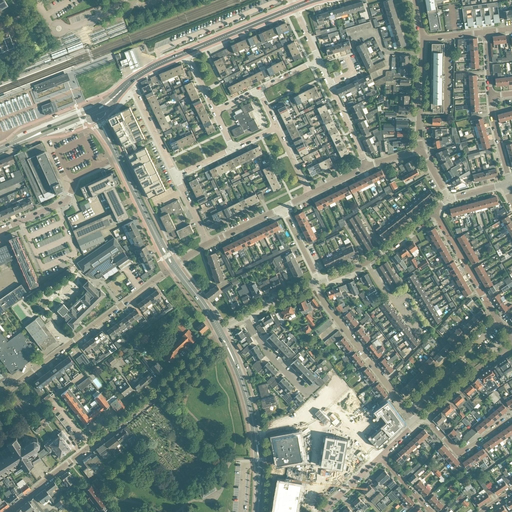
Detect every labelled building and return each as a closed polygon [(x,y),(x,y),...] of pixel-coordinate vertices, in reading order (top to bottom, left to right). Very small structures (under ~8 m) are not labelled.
[(441,29),(436,3),(436,1),(443,0),(425,0),(431,31),(441,29)] [(363,1),(357,3),(359,10),(365,9),(364,8),(367,7),(366,3),(363,4),(363,1)] [(497,2),(489,3),(489,8),(490,15),(491,20),(494,20),(494,23),(500,22),(499,14),(494,15),(493,7),(498,7),(497,2)] [(491,23),(491,20),(490,15),(485,16),(484,8),(489,8),(489,3),(480,4),(480,9),(481,16),(482,21),(485,21),(485,24),(491,23)] [(482,24),(482,21),(481,16),(476,17),(475,10),(480,9),(480,4),(471,6),(472,10),(471,10),(472,17),(473,17),(473,23),(476,22),(477,25),(482,24)] [(395,11),(394,5),(385,7),(387,13),(395,11)] [(474,25),(473,23),(473,17),(472,17),(467,18),(466,11),(471,10),(472,10),(471,6),(462,7),(464,24),(467,23),(468,26),(474,25)] [(510,18),(508,9),(500,10),(501,16),(504,16),(504,19),(510,18)] [(397,16),(395,11),(387,13),(389,19),(397,16)] [(325,24),(324,21),(322,14),(316,15),(319,25),(325,24)] [(399,22),(397,16),(389,19),(390,25),(399,22)] [(400,28),(399,22),(390,25),(392,30),(400,28)] [(286,23),(280,25),(283,32),(288,30),(289,32),(292,30),(290,25),(287,26),(286,23)] [(283,32),(280,25),(274,27),(277,34),(283,32)] [(277,34),(274,27),(269,30),(273,39),(272,37),(277,34)] [(402,34),(400,28),(392,30),(394,36),(402,34)] [(273,39),(269,30),(263,32),(267,42),(273,39)] [(267,42),(263,32),(258,34),(261,41),(262,44),(267,42)] [(261,41),(258,34),(252,37),(255,44),(256,44),(261,41)] [(404,40),(402,34),(394,36),(396,42),(404,40)] [(10,37),(0,40),(0,53),(15,48),(10,37)] [(255,44),(252,37),(247,39),(250,46),(251,49),(257,47),(256,44),(255,44)] [(250,46),(247,39),(241,41),(244,48),(250,46)] [(406,45),(404,40),(396,42),(397,48),(406,45)] [(244,48),(241,41),(236,43),(239,50),(244,48)] [(287,45),(290,50),(297,47),(294,42),(294,41),(287,45)] [(349,41),(343,43),(345,50),(351,48),(349,41)] [(356,46),(359,52),(367,48),(365,42),(356,46)] [(239,50),(236,43),(230,46),(230,47),(233,52),(233,53),(239,50)] [(443,82),(443,75),(442,74),(442,44),(432,44),(432,47),(432,48),(433,48),(433,52),(432,52),(432,57),(433,57),(433,60),(432,60),(432,64),(432,65),(433,65),(433,69),(432,69),(432,71),(431,71),(431,72),(431,73),(431,74),(432,74),(432,77),(431,77),(432,91),(433,91),(433,95),(431,95),(431,98),(431,99),(432,99),(432,103),(431,103),(431,108),(432,108),(433,108),(433,112),(432,112),(442,112),(442,82),(443,82)] [(334,53),(332,46),(326,48),(328,55),(334,53)] [(133,47),(125,51),(127,56),(120,59),(123,65),(129,62),(132,68),(140,65),(133,47)] [(299,52),(297,47),(290,50),(293,56),(299,52)] [(370,53),(367,48),(359,52),(362,57),(368,54),(370,53)] [(505,57),(502,57),(502,61),(511,60),(511,58),(511,51),(505,52),(505,57)] [(302,58),(299,52),(293,56),(295,61),(302,58)] [(117,62),(120,69),(125,68),(124,66),(121,57),(119,54),(115,55),(116,59),(117,62)] [(224,63),(221,58),(220,58),(217,60),(215,54),(212,56),(214,61),(214,62),(214,61),(217,67),(224,63)] [(371,60),(368,54),(362,57),(364,63),(371,60)] [(282,60),(277,63),(280,70),(285,68),(286,68),(282,60)] [(370,67),(373,66),(374,65),(371,60),(364,63),(367,68),(370,67)] [(226,69),(224,63),(217,67),(219,72),(226,69)] [(280,70),(277,63),(271,66),(275,73),(280,70)] [(502,85),(501,73),(500,64),(493,65),(493,73),(497,72),(498,78),(495,79),(496,86),(502,85)] [(182,65),(176,67),(179,74),(185,72),(182,65)] [(275,73),(271,66),(266,68),(269,75),(275,73)] [(179,74),(176,67),(171,70),(174,77),(179,74)] [(226,69),(219,72),(222,77),(222,78),(232,73),(230,67),(226,69)] [(269,75),(266,68),(261,71),(264,78),(269,75)] [(174,77),(171,70),(165,72),(168,79),(174,77)] [(108,71),(89,76),(92,89),(111,84),(108,71)] [(264,78),(261,71),(255,74),(259,81),(264,78)] [(168,79),(165,72),(160,74),(159,74),(163,83),(169,81),(168,79)] [(259,81),(255,74),(250,76),(253,83),(259,81)] [(370,74),(364,77),(368,84),(373,81),(370,74)] [(43,91),(48,89),(47,88),(63,82),(61,76),(50,80),(49,79),(45,81),(45,82),(34,86),(36,92),(42,89),(43,91)] [(253,83),(250,76),(245,79),(248,86),(253,83)] [(368,84),(364,77),(359,80),(362,87),(362,86),(363,89),(369,86),(368,84)] [(149,84),(147,79),(141,82),(143,87),(149,84)] [(248,86),(245,79),(239,82),(242,89),(248,86)] [(362,87),(359,80),(353,82),(357,89),(362,87)] [(192,82),(181,87),(184,93),(187,91),(194,87),(192,82)] [(242,89),(239,82),(234,84),(237,91),(242,89)] [(357,89),(353,82),(348,85),(351,92),(352,94),(358,91),(357,89)] [(142,88),(145,93),(152,90),(149,84),(143,87),(142,88)] [(237,91),(234,84),(228,87),(232,94),(237,91)] [(351,92),(348,85),(343,87),(346,94),(351,92)] [(315,87),(309,89),(313,97),(319,94),(317,91),(317,90),(316,90),(315,86),(315,87)] [(197,93),(194,87),(187,91),(190,96),(197,93)] [(346,94),(343,87),(337,90),(340,97),(346,94)] [(155,95),(153,92),(157,90),(156,88),(152,90),(145,93),(148,99),(155,95)] [(313,97),(309,89),(304,92),(308,99),(313,97)] [(398,93),(397,94),(397,96),(400,96),(400,103),(408,103),(408,96),(406,95),(406,89),(398,93)] [(308,99),(304,92),(299,95),(302,102),(308,99)] [(200,98),(197,93),(190,96),(193,102),(200,98)] [(157,101),(155,95),(148,99),(150,104),(157,101)] [(302,102),(299,95),(293,97),(295,100),(294,101),(295,102),(297,105),(302,102)] [(376,102),(377,105),(384,102),(383,101),(384,101),(384,100),(385,100),(383,96),(378,99),(378,100),(376,102)] [(202,104),(200,98),(193,102),(195,107),(202,104)] [(289,105),(286,107),(285,104),(286,103),(285,100),(279,103),(280,106),(277,107),(277,108),(278,108),(280,113),(288,109),(290,108),(289,105)] [(160,106),(157,101),(150,104),(153,109),(160,106)] [(362,101),(350,107),(353,113),(363,109),(361,106),(364,105),(362,101)] [(240,126),(232,130),(235,137),(245,133),(244,131),(250,128),(252,132),(259,129),(254,119),(252,120),(248,112),(254,109),(251,102),(241,107),(243,111),(241,113),(235,116),(236,118),(237,120),(236,121),(236,122),(238,121),(240,126)] [(43,106),(41,107),(44,115),(55,111),(51,103),(43,106)] [(205,109),(202,104),(195,107),(198,112),(205,109)] [(317,108),(320,114),(328,110),(327,110),(325,105),(325,104),(317,108)] [(479,111),(478,105),(471,105),(469,106),(466,106),(463,106),(461,106),(462,109),(471,109),(472,115),(478,115),(478,111),(479,111)] [(162,111),(160,106),(153,109),(156,115),(162,111)] [(408,114),(408,106),(399,106),(399,114),(408,114)] [(111,116),(110,117),(113,123),(113,124),(116,129),(116,130),(119,135),(119,136),(120,138),(121,140),(122,142),(122,143),(123,145),(125,148),(126,147),(128,146),(129,146),(131,145),(132,144),(137,142),(138,141),(139,141),(140,140),(142,140),(143,139),(144,138),(145,138),(140,129),(132,111),(131,109),(130,107),(128,108),(127,109),(125,110),(124,110),(123,111),(122,111),(118,113),(117,113),(117,114),(115,114),(114,115),(111,116)] [(378,108),(365,114),(366,117),(372,114),(378,112),(378,108)] [(207,114),(205,109),(198,112),(199,115),(196,117),(197,119),(207,114)] [(290,115),(288,109),(280,113),(283,118),(290,115)] [(363,109),(353,113),(356,119),(362,117),(362,116),(364,115),(363,112),(364,112),(363,109)] [(328,110),(320,114),(323,119),(330,115),(328,110)] [(165,117),(162,111),(156,115),(158,120),(165,117)] [(210,120),(207,114),(197,119),(199,122),(202,120),(203,123),(210,120)] [(285,124),(293,120),(290,115),(283,118),(285,124)] [(333,121),(330,115),(323,119),(325,124),(333,121)] [(168,122),(165,117),(158,120),(161,125),(168,122)] [(407,118),(396,117),(396,120),(397,120),(396,127),(407,128),(408,120),(407,120),(407,118)] [(213,125),(210,120),(203,123),(206,129),(213,125)] [(295,125),(293,120),(285,124),(288,129),(295,125)] [(171,121),(168,122),(161,125),(163,131),(171,127),(174,126),(171,121)] [(333,121),(325,124),(328,130),(335,126),(333,121)] [(358,123),(361,130),(367,127),(364,121),(358,123)] [(486,129),(484,124),(477,126),(472,127),(474,133),(476,132),(478,132),(486,129)] [(215,130),(213,125),(206,129),(208,134),(216,131),(215,130)] [(291,134),(298,131),(295,125),(288,129),(291,134)] [(338,131),(335,126),(328,130),(331,135),(338,131)] [(370,133),(367,127),(361,130),(364,136),(370,133)] [(293,140),(301,136),(298,131),(291,134),(293,140)] [(338,132),(338,131),(331,135),(333,141),(341,137),(338,132)] [(407,131),(390,131),(381,131),(382,142),(386,142),(389,141),(389,138),(385,139),(384,135),(394,135),(394,134),(397,134),(397,136),(407,137),(407,131)] [(193,133),(187,136),(190,143),(196,140),(193,133)] [(190,143),(187,136),(186,134),(180,136),(181,139),(185,145),(190,143)] [(489,141),(487,135),(480,137),(481,140),(476,142),(477,144),(479,144),(481,143),(489,141)] [(296,145),(303,142),(301,136),(293,140),(296,145)] [(434,148),(440,147),(440,144),(446,143),(445,142),(448,141),(448,136),(442,137),(442,140),(439,140),(433,141),(434,148)] [(343,142),(341,137),(333,141),(336,146),(343,142)] [(363,141),(366,147),(372,144),(369,138),(363,141)] [(185,145),(181,139),(176,141),(179,148),(185,145)] [(179,148),(176,141),(171,144),(174,151),(179,148)] [(298,151),(306,147),(303,142),(296,145),(298,151)] [(343,142),(336,146),(338,151),(346,148),(343,142)] [(376,154),(372,144),(366,147),(369,153),(371,152),(373,155),(376,154)] [(259,146),(253,149),(257,156),(262,154),(261,151),(261,150),(261,149),(260,149),(259,146),(258,146),(259,146)] [(309,153),(306,147),(298,151),(299,151),(301,156),(309,153)] [(145,148),(128,156),(149,198),(166,190),(145,148)] [(348,153),(346,148),(338,151),(341,157),(344,155),(344,156),(346,155),(345,155),(349,153),(348,153)] [(257,156),(253,149),(248,152),(248,151),(251,159),(257,156)] [(436,154),(437,157),(438,157),(439,160),(440,162),(444,160),(448,158),(449,158),(449,157),(449,158),(448,155),(450,154),(447,149),(442,151),(436,153),(436,154)] [(251,159),(248,151),(248,152),(242,154),(246,161),(251,159)] [(246,161),(242,154),(237,157),(241,164),(246,161)] [(11,155),(6,158),(10,166),(12,165),(11,163),(14,162),(11,155)] [(241,164),(237,157),(232,159),(235,167),(241,164)] [(10,166),(6,158),(0,160),(3,166),(4,168),(10,166)] [(330,158),(324,160),(328,168),(333,165),(332,162),(331,161),(330,158)] [(444,160),(440,162),(441,164),(445,170),(454,165),(449,158),(448,158),(444,160)] [(235,167),(232,159),(226,162),(230,169),(233,168),(234,171),(237,169),(235,167)] [(328,168),(324,160),(319,163),(322,171),(323,170),(322,170),(328,168)] [(413,169),(414,169),(413,168),(415,167),(412,160),(405,164),(403,166),(402,164),(399,166),(402,171),(405,169),(407,167),(409,171),(413,169)] [(230,169),(226,162),(221,165),(224,172),(230,169)] [(322,171),(319,163),(313,166),(317,173),(322,170),(322,171)] [(451,169),(446,172),(449,178),(451,177),(452,179),(453,180),(459,177),(460,176),(460,175),(457,170),(461,167),(459,164),(457,165),(451,169)] [(224,172),(221,165),(216,167),(215,167),(219,175),(224,172)] [(271,166),(270,165),(267,167),(266,167),(266,168),(263,169),(266,175),(273,171),(270,166),(271,166)] [(490,170),(487,171),(486,165),(483,166),(484,171),(486,179),(489,178),(492,177),(490,170)] [(317,173),(313,166),(308,168),(309,171),(309,172),(309,173),(310,173),(311,176),(312,176),(311,176),(317,173)] [(490,167),(490,170),(492,177),(495,177),(494,176),(498,176),(495,166),(490,167)] [(219,175),(215,167),(210,170),(214,177),(219,175)] [(417,169),(402,177),(405,182),(419,174),(417,169)] [(382,170),(376,173),(379,180),(385,177),(382,170)] [(453,180),(451,181),(454,186),(462,182),(460,179),(463,177),(463,178),(470,174),(469,170),(460,176),(459,177),(453,180)] [(80,187),(85,199),(102,190),(113,213),(73,230),(77,240),(100,230),(117,222),(129,217),(114,185),(118,183),(116,179),(117,178),(116,175),(115,176),(113,171),(106,175),(105,173),(103,174),(103,176),(80,187)] [(276,176),(273,171),(266,175),(268,180),(276,176)] [(481,180),(479,173),(476,174),(475,171),(472,172),(475,182),(477,181),(480,180),(481,180)] [(379,180),(376,173),(371,175),(374,182),(376,186),(379,184),(377,181),(379,180)] [(374,182),(371,175),(365,178),(369,185),(374,182)] [(276,176),(268,180),(271,185),(278,182),(276,177),(276,176)] [(190,182),(192,187),(199,184),(197,179),(197,178),(194,180),(192,180),(189,182),(190,182)] [(369,185),(365,178),(360,181),(363,187),(369,185)] [(363,187),(360,181),(354,183),(358,190),(363,187)] [(281,187),(278,182),(271,185),(274,191),(277,189),(277,190),(278,189),(281,187)] [(195,193),(204,188),(202,189),(201,186),(204,185),(202,183),(199,184),(192,187),(195,193)] [(358,190),(354,183),(349,186),(352,193),(358,190)] [(348,187),(342,189),(345,196),(351,194),(348,187)] [(197,198),(207,194),(204,188),(195,193),(197,198)] [(429,188),(424,192),(431,199),(433,196),(434,195),(435,195),(429,188)] [(345,196),(342,189),(337,192),(340,199),(345,196)] [(340,199),(337,192),(331,194),(335,201),(340,199)] [(428,201),(431,199),(424,192),(420,195),(426,202),(427,201),(428,201)] [(208,200),(206,197),(208,196),(207,194),(197,198),(200,204),(203,202),(203,203),(204,202),(208,200)] [(223,194),(218,197),(217,197),(218,199),(222,207),(227,204),(223,194)] [(255,194),(250,196),(254,204),(259,201),(258,198),(257,197),(255,194)] [(335,201),(331,194),(326,197),(329,204),(335,201)] [(425,203),(426,202),(420,195),(416,199),(422,206),(425,203)] [(254,204),(250,196),(245,199),(248,207),(248,206),(254,204)] [(25,198),(23,199),(27,208),(30,207),(30,208),(33,206),(33,205),(30,199),(29,197),(25,199),(25,198)] [(329,204),(326,197),(320,200),(324,207),(329,204)] [(22,198),(17,201),(18,204),(21,211),(27,208),(23,199),(23,198),(22,198)] [(248,207),(245,199),(239,202),(243,209),(248,206),(248,207)] [(420,208),(422,206),(416,199),(412,202),(418,209),(419,208),(420,208)] [(169,215),(173,213),(178,210),(182,208),(178,200),(160,208),(164,215),(168,213),(169,215)] [(324,207),(320,200),(315,202),(318,209),(324,207)] [(17,201),(11,203),(12,206),(15,213),(21,211),(18,204),(17,201)] [(243,209),(239,202),(234,204),(237,212),(238,212),(237,212),(243,209)] [(417,210),(418,209),(412,202),(408,206),(414,213),(417,211),(417,210)] [(470,214),(470,216),(471,218),(473,217),(473,213),(476,213),(475,210),(473,203),(467,204),(469,212),(470,214)] [(237,212),(234,204),(228,207),(232,214),(237,212)] [(15,213),(12,206),(6,209),(9,216),(15,213)] [(411,215),(414,213),(408,206),(404,209),(410,217),(410,216),(411,215)] [(462,206),(456,207),(458,215),(458,217),(459,219),(461,219),(461,216),(464,216),(463,213),(462,206)] [(232,214),(228,207),(223,210),(227,217),(232,214)] [(458,215),(456,207),(450,209),(452,216),(458,215)] [(496,209),(494,210),(497,219),(499,218),(499,216),(499,215),(505,212),(503,208),(498,211),(498,209),(496,209)] [(9,216),(6,209),(0,211),(3,219),(9,216)] [(221,220),(218,212),(216,209),(211,212),(214,218),(213,218),(214,219),(216,222),(221,220)] [(227,217),(223,210),(218,212),(221,220),(226,217),(227,217)] [(402,210),(398,214),(404,221),(407,219),(408,218),(402,210)] [(295,215),(297,219),(298,220),(298,221),(306,217),(303,211),(295,215)] [(172,221),(169,215),(168,213),(164,215),(160,217),(161,217),(168,232),(168,233),(170,231),(173,238),(179,235),(177,231),(172,221)] [(401,224),(404,221),(398,214),(394,217),(399,224),(401,223),(401,224)] [(357,215),(352,218),(358,228),(363,225),(357,215)] [(502,219),(505,225),(511,221),(508,216),(502,219)] [(301,226),(308,222),(306,217),(298,221),(300,224),(301,226),(300,226),(301,226)] [(398,225),(399,224),(394,217),(390,221),(396,228),(398,226),(398,225)] [(358,228),(352,218),(347,220),(354,231),(358,228)] [(125,225),(122,226),(125,232),(128,231),(136,227),(135,227),(132,221),(133,221),(133,220),(125,225)] [(277,221),(273,223),(274,223),(272,224),(275,231),(275,232),(277,235),(279,233),(278,230),(281,229),(277,221)] [(393,230),(396,228),(390,221),(385,224),(391,231),(392,230),(393,230)] [(311,227),(308,222),(301,226),(302,230),(303,229),(304,231),(303,231),(311,227)] [(188,225),(183,228),(187,235),(193,232),(194,232),(190,224),(188,225)] [(275,231),(272,224),(271,224),(268,225),(268,226),(267,227),(266,226),(270,234),(275,232),(275,231)] [(383,238),(387,235),(381,227),(379,224),(374,228),(379,233),(376,235),(381,240),(383,238)] [(390,232),(391,231),(385,224),(381,227),(387,235),(390,232)] [(369,236),(363,225),(358,228),(365,238),(369,236)] [(270,234),(266,226),(263,228),(261,229),(265,237),(266,239),(271,237),(270,234)] [(136,227),(128,231),(131,237),(138,234),(139,233),(138,234),(135,228),(136,227)] [(306,237),(314,233),(311,227),(303,231),(303,232),(303,231),(305,235),(306,236),(306,237)] [(428,231),(431,236),(438,233),(435,227),(428,231)] [(181,238),(187,235),(183,228),(178,230),(177,231),(179,235),(180,239),(181,239),(181,238)] [(365,238),(358,228),(354,231),(360,241),(365,238)] [(265,237),(261,229),(257,231),(256,232),(256,231),(255,232),(259,239),(265,237)] [(100,230),(77,240),(84,255),(104,241),(100,230)] [(259,239),(255,232),(252,233),(252,234),(250,234),(254,242),(259,239)] [(317,238),(314,233),(306,237),(308,240),(309,242),(310,242),(317,238)] [(441,238),(438,233),(431,236),(434,242),(441,238)] [(141,240),(138,234),(131,237),(134,244),(141,240)] [(254,242),(250,234),(246,236),(247,236),(245,237),(248,245),(254,242)] [(11,261),(13,260),(13,261),(13,260),(13,259),(16,258),(29,289),(38,285),(25,254),(27,254),(20,238),(18,239),(17,235),(8,239),(10,243),(7,244),(8,245),(4,246),(4,247),(0,248),(0,247),(0,264),(2,264),(6,262),(6,263),(11,261)] [(108,241),(88,255),(77,263),(83,272),(90,267),(90,266),(114,249),(118,255),(113,258),(118,266),(125,261),(128,259),(123,251),(120,253),(116,247),(119,245),(114,238),(113,236),(107,240),(108,241)] [(376,246),(369,236),(365,238),(371,249),(376,246)] [(248,245),(245,237),(244,237),(241,239),(240,240),(239,239),(243,247),(248,245)] [(371,249),(365,238),(360,241),(366,252),(371,249)] [(444,243),(441,238),(434,242),(437,247),(444,243)] [(243,247),(239,239),(239,240),(236,241),(236,242),(234,242),(238,250),(243,247)] [(142,240),(141,240),(134,244),(137,250),(144,246),(145,246),(144,246),(141,240),(142,240)] [(511,241),(510,243),(503,246),(505,249),(511,244),(511,241)] [(238,250),(234,242),(230,244),(229,245),(228,245),(232,253),(238,250)] [(345,245),(347,248),(351,257),(354,255),(354,256),(354,255),(356,255),(359,254),(356,247),(353,249),(350,242),(345,245)] [(407,246),(415,256),(417,255),(414,250),(418,248),(413,242),(412,242),(410,243),(411,244),(407,246)] [(282,245),(283,249),(285,251),(290,248),(287,243),(282,245)] [(447,248),(444,243),(437,247),(440,252),(447,248)] [(232,253),(228,245),(225,247),(223,248),(223,247),(227,255),(228,258),(231,257),(230,254),(232,253)] [(147,252),(144,246),(137,250),(140,256),(147,252)] [(351,257),(347,248),(342,251),(346,259),(348,258),(351,257)] [(399,252),(402,257),(405,255),(407,258),(410,255),(405,248),(402,250),(401,250),(399,251),(400,252),(399,252)] [(450,254),(447,248),(440,252),(443,257),(450,254)] [(470,259),(476,256),(478,255),(480,254),(477,250),(474,252),(474,251),(467,255),(470,259)] [(346,259),(342,251),(337,253),(341,261),(345,260),(345,259),(346,259)] [(41,259),(43,265),(61,258),(59,252),(41,259)] [(148,252),(147,252),(140,256),(143,263),(150,259),(147,253),(149,252),(148,252)] [(285,256),(287,261),(287,262),(295,258),(292,252),(285,256)] [(212,269),(220,267),(215,253),(207,255),(209,261),(208,261),(209,264),(210,264),(212,269)] [(341,261),(337,253),(332,255),(336,263),(338,263),(341,261)] [(396,264),(399,262),(405,270),(407,268),(402,259),(401,260),(396,254),(392,258),(396,264)] [(453,259),(450,254),(443,257),(446,263),(453,259)] [(274,258),(277,266),(280,265),(279,262),(283,260),(280,255),(274,258)] [(336,263),(332,255),(328,257),(332,266),(335,264),(336,263)] [(479,260),(476,256),(470,259),(473,264),(479,260)] [(332,266),(328,257),(323,260),(327,268),(328,267),(328,268),(332,266)] [(151,258),(150,259),(143,263),(147,271),(140,276),(143,280),(154,271),(152,267),(154,266),(150,259),(152,259),(151,258)] [(298,263),(295,258),(287,262),(287,261),(285,262),(288,268),(290,267),(298,263)] [(409,270),(410,272),(415,269),(415,268),(418,266),(414,258),(410,261),(414,266),(409,270)] [(418,265),(421,269),(429,264),(426,259),(418,265)] [(432,264),(434,269),(437,267),(436,265),(441,262),(439,260),(432,264)] [(454,261),(447,265),(450,270),(457,266),(454,261)] [(377,268),(384,279),(394,273),(387,262),(377,268)] [(300,269),(298,263),(290,267),(292,272),(300,269)] [(460,271),(457,266),(450,270),(453,275),(460,271)] [(220,267),(212,269),(214,275),(213,275),(214,278),(214,277),(216,283),(225,280),(220,267)] [(480,276),(486,273),(484,270),(487,269),(486,267),(483,268),(477,272),(480,276)] [(303,274),(300,269),(292,272),(295,278),(303,274)] [(463,277),(460,271),(453,275),(456,280),(463,277)] [(482,281),(488,277),(490,276),(492,275),(491,274),(490,274),(488,271),(486,273),(480,276),(482,281)] [(401,285),(394,273),(384,279),(391,291),(401,285)] [(371,285),(373,284),(367,274),(362,277),(360,278),(363,284),(365,283),(368,287),(369,286),(369,287),(371,286),(371,285)] [(409,283),(417,278),(414,274),(406,278),(407,280),(409,283)] [(281,285),(279,280),(277,276),(273,277),(275,282),(272,283),(274,288),(281,285)] [(466,282),(463,277),(456,280),(459,286),(466,282)] [(491,281),(488,277),(482,281),(485,285),(491,281)] [(412,288),(420,283),(417,278),(409,283),(411,286),(412,288)] [(272,289),(270,284),(271,284),(268,279),(262,282),(263,284),(259,286),(263,292),(264,291),(265,293),(267,292),(272,289)] [(67,322),(73,329),(78,324),(77,322),(105,295),(100,289),(98,291),(96,289),(88,280),(83,285),(87,290),(70,307),(71,308),(69,310),(63,304),(63,305),(57,310),(57,311),(62,316),(63,316),(66,319),(65,320),(67,322)] [(353,281),(344,285),(342,286),(347,292),(352,290),(354,295),(359,293),(353,281)] [(466,282),(459,286),(462,291),(469,287),(466,282)] [(495,284),(493,286),(487,289),(490,294),(499,288),(497,286),(502,284),(500,282),(498,283),(495,284)] [(503,292),(511,285),(511,282),(507,285),(501,289),(503,292)] [(255,298),(261,295),(259,289),(258,290),(258,288),(255,283),(249,286),(253,293),(252,293),(255,298)] [(414,293),(422,288),(420,283),(412,288),(413,289),(412,289),(414,293)] [(0,313),(10,306),(28,294),(21,284),(20,284),(21,285),(18,287),(15,289),(12,291),(9,293),(7,295),(6,295),(4,297),(3,297),(1,299),(0,299),(1,299),(0,299),(0,313)] [(245,293),(246,292),(249,298),(252,297),(245,284),(241,286),(244,291),(244,290),(245,293)] [(222,292),(222,291),(217,285),(212,289),(212,288),(210,290),(205,294),(211,301),(222,292)] [(343,288),(340,289),(339,287),(333,289),(336,296),(342,294),(343,298),(347,296),(349,299),(351,297),(347,292),(342,286),(341,286),(343,288)] [(472,292),(469,287),(462,291),(465,296),(472,292)] [(417,297),(425,292),(422,288),(414,293),(416,296),(417,295),(417,297)] [(336,296),(333,289),(327,292),(330,299),(333,297),(334,300),(337,299),(336,296)] [(157,290),(152,293),(157,301),(158,303),(161,301),(158,297),(161,295),(157,290)] [(375,290),(366,296),(371,303),(372,303),(380,298),(375,290)] [(246,292),(245,293),(240,295),(244,304),(245,303),(246,304),(248,303),(247,302),(251,301),(249,298),(246,292)] [(371,303),(366,296),(365,296),(362,292),(359,294),(363,299),(362,300),(367,306),(371,303)] [(420,302),(428,297),(425,292),(417,297),(418,298),(418,299),(420,302)] [(157,301),(152,293),(147,297),(151,303),(151,302),(153,304),(157,301)] [(492,298),(497,305),(503,302),(500,298),(501,297),(499,294),(492,298)] [(151,303),(147,297),(142,301),(146,306),(151,303)] [(233,310),(240,306),(235,297),(232,299),(233,300),(229,302),(233,310)] [(423,306),(431,302),(428,297),(420,302),(422,305),(423,306)] [(316,308),(319,306),(314,298),(311,301),(316,308)] [(313,310),(310,302),(307,303),(305,300),(304,300),(302,301),(302,302),(300,303),(300,302),(298,303),(301,311),(309,322),(313,319),(309,314),(308,312),(313,310)] [(390,304),(388,301),(388,302),(387,300),(380,306),(383,310),(390,304)] [(146,306),(142,301),(137,304),(143,312),(148,309),(146,306)] [(425,311),(433,306),(431,302),(423,306),(424,308),(423,308),(425,311)] [(505,306),(503,302),(497,305),(502,313),(507,310),(509,309),(511,306),(511,304),(508,307),(506,305),(505,306)] [(169,308),(165,311),(166,313),(173,308),(169,303),(166,305),(169,308)] [(386,315),(393,309),(392,308),(393,307),(390,304),(383,310),(386,315)] [(288,307),(287,308),(286,309),(286,308),(284,309),(280,312),(283,319),(291,315),(292,318),(296,316),(295,313),(291,306),(290,306),(288,307)] [(428,315),(436,311),(433,306),(425,311),(427,314),(428,314),(428,315)] [(136,309),(131,313),(136,320),(141,317),(136,309)] [(389,319),(397,313),(395,310),(394,310),(393,309),(386,315),(389,319)] [(481,309),(476,314),(481,319),(486,314),(481,309)] [(431,320),(439,316),(436,311),(428,315),(429,317),(431,320)] [(343,316),(348,322),(354,318),(349,312),(343,316)] [(362,324),(366,321),(367,320),(370,317),(366,312),(364,314),(366,317),(360,321),(362,324)] [(136,320),(131,313),(126,316),(130,322),(131,324),(136,320)] [(265,317),(264,317),(268,323),(269,323),(274,320),(278,326),(282,324),(276,315),(273,318),(270,313),(265,317)] [(399,316),(397,313),(389,319),(393,323),(400,318),(399,316)] [(476,324),(481,319),(476,314),(472,319),(476,324)] [(130,322),(126,316),(121,320),(125,326),(126,326),(129,324),(128,323),(130,322)] [(150,324),(156,320),(155,318),(153,316),(147,320),(150,324)] [(434,325),(442,320),(439,316),(431,320),(433,324),(433,323),(434,325)] [(57,341),(39,317),(25,327),(37,344),(38,344),(43,351),(46,348),(45,347),(52,342),(53,344),(57,341)] [(268,323),(264,317),(259,320),(259,321),(261,325),(257,327),(263,335),(267,333),(263,327),(268,323)] [(358,324),(354,318),(348,322),(352,328),(358,324)] [(404,322),(401,319),(400,318),(393,323),(396,327),(404,322)] [(472,329),(476,324),(472,319),(467,324),(472,329)] [(125,326),(121,320),(116,324),(120,329),(125,326)] [(209,327),(202,320),(200,321),(202,323),(197,327),(202,333),(209,327)] [(191,344),(196,339),(190,333),(192,332),(189,329),(188,330),(180,322),(174,328),(183,337),(179,340),(176,337),(171,343),(174,346),(170,349),(171,349),(169,353),(163,350),(161,356),(167,358),(166,359),(173,362),(177,352),(179,352),(181,350),(180,349),(182,347),(184,349),(186,347),(185,346),(184,345),(186,343),(188,346),(191,344)] [(406,325),(404,322),(396,327),(399,332),(407,326),(406,325)] [(122,331),(120,329),(116,324),(111,327),(116,333),(117,335),(122,331)] [(467,333),(472,329),(467,324),(462,329),(467,333)] [(312,329),(309,325),(303,329),(306,333),(312,329)] [(403,336),(410,330),(408,327),(407,326),(399,332),(403,336)] [(116,333),(111,327),(107,331),(111,336),(116,333)] [(355,332),(360,338),(365,333),(361,327),(355,332)] [(21,331),(7,342),(0,334),(3,332),(0,328),(0,359),(11,374),(20,368),(18,366),(23,363),(24,365),(38,355),(30,344),(28,345),(25,340),(26,339),(21,331)] [(459,328),(455,332),(461,337),(465,333),(459,328)] [(412,333),(410,330),(403,336),(406,340),(413,335),(412,333)] [(102,331),(97,335),(101,340),(102,342),(104,341),(103,338),(106,336),(102,331)] [(245,337),(249,344),(253,341),(248,332),(244,335),(242,331),(236,334),(237,337),(237,338),(238,340),(239,340),(239,341),(245,337)] [(279,336),(275,332),(270,336),(266,340),(270,344),(277,337),(277,338),(279,336)] [(457,341),(461,337),(455,332),(451,336),(457,341)] [(365,333),(360,338),(364,344),(370,339),(365,333)] [(101,340),(97,335),(92,338),(96,344),(101,340)] [(417,339),(414,336),(413,335),(406,340),(409,345),(417,339)] [(452,345),(457,341),(451,336),(447,340),(452,345)] [(274,348),(281,341),(277,338),(277,337),(270,344),(274,347),(274,348)] [(338,341),(342,347),(348,343),(344,337),(338,341)] [(367,347),(371,353),(377,349),(382,345),(376,337),(371,341),(373,343),(372,343),(367,347)] [(96,344),(92,338),(87,342),(91,347),(94,352),(99,348),(96,344)] [(122,342),(121,339),(120,338),(114,343),(118,348),(124,344),(122,342)] [(419,342),(417,339),(409,345),(413,349),(420,343),(419,342)] [(284,345),(281,341),(274,348),(275,348),(278,352),(284,345)] [(91,347),(87,342),(82,345),(89,354),(91,352),(89,349),(91,347)] [(353,349),(348,343),(342,347),(347,353),(353,349)] [(448,343),(443,348),(448,352),(453,347),(448,343)] [(251,349),(254,355),(260,351),(257,345),(253,348),(250,344),(248,346),(242,351),(245,354),(249,350),(251,349)] [(282,355),(290,348),(286,344),(284,345),(278,352),(282,355)] [(377,349),(371,353),(376,359),(382,355),(380,353),(385,349),(382,345),(377,349)] [(289,356),(293,352),(290,348),(282,355),(286,359),(289,356)] [(443,357),(448,352),(443,348),(439,352),(443,357)] [(438,362),(443,357),(439,352),(438,353),(436,350),(434,352),(433,351),(430,354),(438,362)] [(252,366),(255,369),(262,362),(260,359),(264,357),(260,351),(254,355),(257,361),(252,366)] [(350,357),(354,363),(360,358),(356,352),(350,357)] [(396,354),(387,361),(385,358),(379,363),(383,369),(389,364),(400,356),(397,352),(395,353),(396,354)] [(83,353),(76,359),(79,363),(83,361),(85,365),(89,362),(83,353)] [(299,353),(292,359),(294,361),(299,357),(301,355),(299,353)] [(117,361),(113,355),(105,362),(109,367),(117,361)] [(68,356),(64,359),(69,366),(74,363),(68,356)] [(431,356),(427,360),(432,366),(436,362),(431,356)] [(152,362),(149,362),(149,363),(143,357),(140,360),(147,368),(149,366),(157,375),(163,370),(161,367),(161,366),(160,366),(157,362),(154,365),(152,362)] [(294,361),(291,365),(294,369),(301,362),(301,363),(303,361),(299,357),(294,361)] [(365,364),(360,358),(354,363),(359,368),(365,364)] [(511,377),(511,365),(506,358),(498,363),(509,380),(511,377)] [(69,366),(64,359),(59,363),(65,370),(69,366)] [(406,368),(410,364),(411,363),(408,359),(405,363),(403,365),(406,368)] [(428,370),(432,366),(427,360),(422,364),(428,370)] [(398,370),(399,370),(403,365),(405,363),(403,361),(396,368),(398,370)] [(268,372),(273,367),(269,362),(266,365),(265,365),(263,363),(262,362),(255,369),(258,373),(263,367),(268,372)] [(301,363),(301,362),(294,369),(298,372),(298,373),(305,366),(301,363)] [(65,370),(59,363),(55,366),(60,373),(61,373),(65,370)] [(428,370),(422,364),(421,363),(417,367),(418,369),(424,374),(428,370)] [(509,380),(498,363),(492,367),(492,368),(496,374),(498,377),(503,384),(509,380)] [(394,370),(389,364),(383,369),(388,375),(394,370)] [(60,373),(55,366),(51,369),(56,376),(57,378),(62,375),(61,373),(60,373)] [(308,370),(305,366),(298,373),(302,377),(308,370)] [(267,382),(270,385),(277,378),(274,375),(278,372),(273,367),(268,372),(272,377),(267,382)] [(361,372),(366,378),(372,373),(367,367),(361,372)] [(494,380),(498,377),(496,374),(492,368),(485,372),(479,376),(480,376),(477,379),(490,393),(492,391),(498,387),(494,380)] [(56,376),(51,369),(46,372),(52,379),(56,376)] [(310,369),(308,370),(302,377),(303,377),(306,380),(312,374),(314,373),(310,369)] [(153,378),(147,370),(141,375),(144,377),(148,382),(153,378)] [(411,373),(415,377),(420,381),(424,376),(420,372),(417,374),(413,371),(411,373)] [(52,379),(46,372),(42,375),(48,383),(52,379)] [(376,379),(372,373),(366,378),(364,379),(368,385),(370,383),(370,384),(376,379)] [(312,374),(306,380),(310,384),(314,380),(316,378),(312,374)] [(48,383),(42,375),(38,379),(43,386),(48,383)] [(148,383),(148,382),(144,377),(141,380),(138,377),(136,379),(143,387),(148,382),(148,383)] [(415,386),(420,381),(415,377),(410,381),(415,386)] [(278,383),(283,388),(288,382),(284,378),(283,378),(280,381),(277,378),(270,385),(273,388),(278,383)] [(43,386),(38,379),(33,382),(36,386),(33,388),(39,395),(42,393),(39,389),(43,386)] [(119,381),(128,393),(132,389),(126,381),(124,382),(122,379),(119,381)] [(143,387),(136,379),(134,381),(137,383),(133,386),(138,391),(143,387)] [(484,397),(490,393),(477,379),(472,383),(478,389),(479,389),(480,390),(482,393),(481,394),(484,397)] [(111,381),(107,383),(113,391),(117,388),(111,381)] [(128,393),(119,381),(117,381),(116,381),(116,383),(116,384),(118,385),(119,385),(120,386),(117,388),(124,396),(128,393)] [(410,391),(415,386),(410,381),(405,386),(410,391)] [(282,397),(285,401),(292,394),(289,391),(293,387),(288,383),(289,383),(288,382),(283,388),(287,392),(282,397)] [(271,414),(271,413),(269,405),(277,403),(275,396),(270,397),(267,384),(267,383),(258,385),(266,415),(271,414)] [(373,387),(377,393),(383,389),(379,383),(373,387)] [(478,393),(474,388),(471,385),(465,390),(472,399),(478,393)] [(405,396),(410,391),(405,386),(400,391),(405,396)] [(332,396),(332,397),(336,401),(344,394),(340,390),(340,389),(338,387),(334,391),(336,393),(332,396)] [(83,407),(79,401),(74,395),(69,388),(61,395),(66,401),(71,407),(75,413),(80,419),(84,425),(91,420),(90,420),(94,417),(96,415),(98,414),(103,409),(104,410),(110,405),(100,393),(94,397),(94,398),(98,402),(92,407),(90,409),(91,410),(90,411),(88,413),(83,407)] [(388,395),(383,389),(377,393),(382,399),(388,395)] [(493,392),(488,396),(494,403),(499,400),(493,392)] [(304,401),(302,399),(304,398),(299,393),(298,393),(295,397),(292,394),(285,401),(288,404),(293,399),(298,403),(297,404),(300,406),(304,401)] [(115,394),(107,400),(116,411),(121,408),(125,406),(115,394)] [(344,394),(336,401),(339,405),(347,398),(344,394)] [(453,401),(458,405),(459,407),(466,401),(460,394),(453,401)] [(511,406),(511,399),(510,396),(507,398),(505,395),(503,396),(510,408),(511,406)] [(481,400),(478,396),(472,402),(476,406),(481,400)] [(347,398),(339,405),(343,409),(351,401),(347,398)] [(500,406),(498,408),(503,414),(508,410),(499,400),(497,402),(500,406)] [(351,401),(343,409),(346,412),(354,405),(351,401)] [(364,404),(369,410),(373,407),(369,402),(368,401),(364,404)] [(370,435),(368,437),(377,447),(403,423),(388,403),(386,401),(375,409),(379,414),(380,413),(386,422),(388,420),(389,422),(372,437),(370,435)] [(456,411),(450,404),(442,411),(448,418),(456,411)] [(354,405),(346,412),(350,416),(357,409),(354,405)] [(498,418),(503,414),(498,408),(493,412),(498,418)] [(357,409),(350,416),(354,421),(354,420),(358,417),(359,419),(364,414),(362,412),(361,413),(357,409)] [(442,420),(443,419),(444,421),(446,419),(445,417),(441,412),(433,420),(446,434),(451,429),(449,426),(448,427),(447,426),(442,420)] [(494,422),(498,418),(493,412),(489,416),(494,422)] [(489,425),(494,422),(489,416),(486,418),(483,414),(481,416),(489,425)] [(485,429),(489,425),(481,416),(480,417),(481,419),(478,421),(480,423),(480,424),(485,429)] [(480,433),(485,429),(480,424),(475,428),(480,433)] [(127,426),(119,432),(122,436),(121,436),(123,439),(124,438),(126,440),(128,439),(126,436),(132,432),(127,426)] [(511,433),(507,427),(503,431),(507,437),(511,433)] [(424,429),(420,433),(424,439),(427,437),(428,438),(429,438),(431,440),(432,439),(424,429)] [(452,439),(459,432),(457,430),(455,431),(453,429),(448,434),(452,439)] [(46,447),(47,449),(49,452),(53,449),(59,457),(70,449),(63,441),(67,438),(61,431),(57,434),(59,436),(49,444),(48,442),(44,445),(46,447)] [(510,441),(508,439),(507,437),(503,431),(498,434),(502,440),(505,438),(509,445),(511,444),(510,441)] [(49,452),(47,449),(46,447),(38,453),(37,452),(37,451),(37,452),(35,450),(36,449),(35,448),(38,447),(39,446),(38,446),(39,443),(40,443),(39,442),(38,442),(37,440),(38,439),(37,439),(36,439),(33,439),(33,438),(32,437),(32,438),(30,440),(29,439),(27,437),(28,437),(27,436),(27,437),(25,437),(25,436),(24,436),(24,437),(23,437),(19,432),(13,436),(14,437),(7,441),(7,440),(6,441),(6,442),(5,442),(6,443),(7,443),(9,446),(5,448),(4,448),(4,449),(1,451),(0,451),(0,450),(0,478),(12,471),(15,475),(23,470),(23,469),(24,468),(24,470),(25,469),(24,468),(31,464),(32,465),(41,459),(40,459),(49,452)] [(123,439),(121,436),(122,436),(119,432),(114,435),(117,438),(116,439),(119,443),(120,445),(124,443),(121,440),(123,439)] [(275,437),(273,437),(273,440),(274,440),(274,442),(274,445),(275,448),(275,449),(276,452),(277,457),(276,457),(277,457),(277,460),(277,461),(277,465),(283,464),(283,463),(284,463),(287,462),(287,463),(288,462),(289,462),(285,481),(284,481),(282,481),(282,480),(279,480),(278,483),(279,483),(279,485),(278,485),(278,488),(278,489),(278,491),(276,490),(275,493),(277,493),(277,494),(277,495),(276,497),(276,498),(276,501),(275,504),(275,505),(275,508),(274,508),(275,508),(274,511),(273,511),(296,511),(297,511),(297,508),(298,507),(297,507),(298,505),(298,502),(299,501),(298,501),(299,498),(300,495),(300,494),(300,491),(301,488),(301,487),(300,487),(301,484),(305,461),(305,456),(304,456),(304,453),(304,452),(304,451),(303,448),(303,447),(302,444),(302,443),(302,440),(301,440),(301,437),(301,436),(301,435),(300,432),(299,433),(298,432),(298,433),(295,433),(294,433),(292,434),(291,434),(286,435),(285,435),(282,435),(282,436),(279,436),(278,436),(276,437),(275,437)] [(459,435),(461,434),(459,432),(452,439),(456,443),(461,438),(459,435)] [(424,439),(420,433),(415,437),(420,442),(424,439)] [(502,440),(498,434),(493,438),(497,444),(502,440)] [(112,448),(119,443),(116,439),(113,436),(104,443),(112,452),(114,451),(112,448)] [(322,461),(321,466),(323,466),(326,467),(327,467),(330,467),(331,467),(333,468),(334,468),(335,468),(337,468),(337,469),(340,469),(341,469),(343,469),(344,464),(344,461),(345,460),(344,460),(345,458),(345,457),(346,454),(346,453),(346,450),(347,447),(347,446),(348,442),(348,441),(348,439),(344,439),(344,438),(344,439),(341,438),(340,438),(334,437),(333,437),(330,436),(326,436),(326,437),(325,437),(325,438),(325,443),(324,443),(325,443),(324,446),(324,447),(323,450),(323,453),(323,454),(322,457),(322,460),(322,461)] [(420,442),(415,437),(411,441),(416,446),(420,442)] [(497,444),(493,438),(488,441),(492,447),(497,444)] [(416,446),(411,441),(407,445),(412,450),(416,446)] [(492,447),(488,441),(483,445),(487,451),(492,447)] [(112,452),(104,443),(93,451),(100,461),(103,458),(101,455),(105,452),(106,453),(107,452),(112,457),(114,455),(112,452)] [(440,452),(437,455),(438,457),(448,449),(443,444),(438,449),(440,452)] [(412,450),(407,445),(402,449),(407,454),(412,450)] [(478,452),(482,458),(483,460),(486,459),(486,458),(485,456),(487,455),(482,448),(478,452)] [(407,454),(402,449),(398,453),(405,460),(409,457),(407,455),(407,454)] [(448,449),(438,457),(439,457),(440,459),(444,456),(446,458),(452,453),(448,449)] [(105,466),(100,461),(93,451),(93,452),(94,453),(91,455),(92,456),(90,457),(83,462),(87,467),(83,471),(89,478),(93,475),(90,470),(92,468),(93,469),(97,466),(98,468),(96,469),(98,472),(105,466)] [(482,458),(478,452),(473,455),(477,462),(482,458)] [(405,460),(398,453),(394,457),(401,464),(405,460)] [(450,463),(456,458),(452,453),(446,458),(450,463)] [(477,462),(473,455),(468,459),(472,465),(473,467),(474,468),(479,464),(477,462)] [(459,468),(457,465),(460,462),(456,458),(450,463),(454,467),(451,470),(454,473),(459,468)] [(472,465),(468,459),(463,462),(467,469),(472,465)] [(418,478),(416,476),(423,469),(421,467),(409,479),(413,483),(418,478)] [(375,479),(381,485),(384,481),(391,488),(396,483),(393,479),(390,476),(385,470),(375,479)] [(511,479),(511,474),(510,476),(506,470),(503,472),(504,474),(504,475),(509,481),(511,479)] [(73,485),(62,493),(63,495),(74,486),(79,483),(75,478),(71,481),(68,478),(70,476),(67,472),(60,477),(68,487),(72,483),(73,485)] [(506,483),(509,481),(504,475),(501,477),(504,481),(498,485),(502,491),(508,487),(506,483)] [(24,494),(18,486),(18,485),(17,485),(16,486),(12,480),(9,482),(8,481),(9,480),(7,477),(3,480),(4,482),(7,486),(9,489),(13,494),(13,495),(11,496),(15,501),(24,494)] [(489,495),(491,493),(487,486),(486,486),(480,477),(477,479),(487,492),(481,496),(485,503),(491,499),(489,495)] [(101,511),(108,508),(107,507),(106,508),(104,505),(107,503),(99,492),(98,491),(99,490),(103,487),(97,478),(92,481),(93,483),(93,484),(93,483),(90,485),(89,483),(86,483),(86,482),(85,483),(83,484),(83,485),(83,488),(82,488),(83,488),(84,490),(82,492),(96,511),(100,508),(102,511),(100,511),(101,511)] [(31,489),(27,484),(26,484),(22,479),(16,483),(17,485),(18,485),(18,486),(24,494),(31,489)] [(414,485),(420,491),(425,486),(420,480),(414,485)] [(54,482),(45,489),(51,497),(57,492),(54,489),(57,486),(54,482)] [(363,491),(375,504),(384,496),(372,483),(372,484),(374,487),(373,488),(369,485),(370,484),(363,491)] [(497,495),(502,491),(498,485),(492,488),(489,484),(487,486),(491,493),(494,491),(497,495)] [(213,486),(200,493),(204,499),(217,491),(213,486)] [(399,496),(404,491),(399,486),(393,491),(392,490),(388,494),(393,501),(399,496)] [(430,491),(425,486),(420,491),(425,496),(430,491)] [(11,504),(15,501),(11,496),(13,495),(13,494),(9,489),(3,493),(11,504)] [(52,498),(51,497),(45,489),(36,496),(39,500),(42,504),(49,498),(50,500),(50,501),(51,502),(52,502),(55,507),(62,502),(58,497),(54,500),(52,498)] [(409,497),(404,491),(399,496),(404,502),(409,497)] [(4,500),(2,501),(3,502),(0,503),(0,511),(1,511),(11,504),(4,495),(2,497),(4,500)] [(428,500),(433,505),(439,500),(434,495),(428,500)] [(479,506),(485,503),(481,496),(478,498),(476,496),(473,498),(479,506)] [(362,507),(365,510),(368,507),(365,504),(362,502),(363,502),(358,497),(353,503),(357,507),(359,510),(362,507)] [(414,503),(409,497),(404,502),(407,505),(405,506),(408,509),(414,503)] [(43,511),(33,498),(28,501),(21,507),(24,511),(43,511)] [(390,508),(388,505),(387,506),(383,500),(380,502),(386,510),(390,508)] [(444,506),(439,500),(433,505),(438,511),(444,506)]
